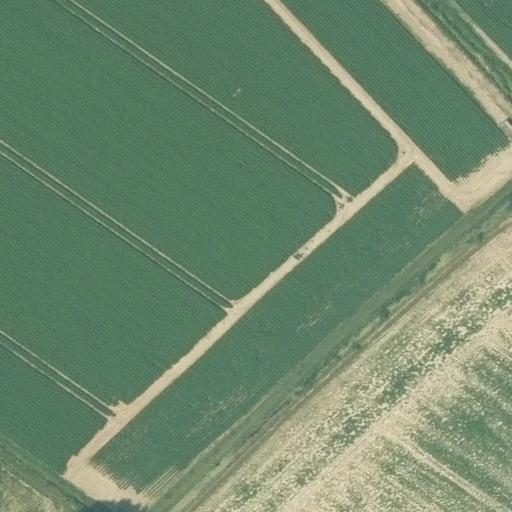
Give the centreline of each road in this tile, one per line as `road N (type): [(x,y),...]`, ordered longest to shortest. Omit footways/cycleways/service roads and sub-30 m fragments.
road 1 (track): [(511,196),(322,347),(167,511)]
road 2 (track): [(384,0),(511,139)]
